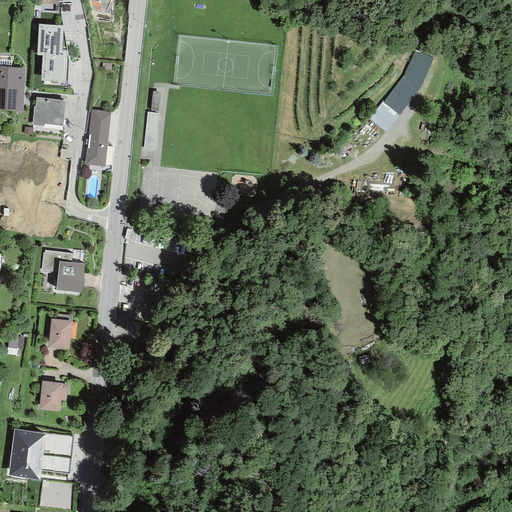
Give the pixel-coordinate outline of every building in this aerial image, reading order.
[(114,0),(91,0),(96,21),(111,23),(114,0)] [(37,54),(37,55),(42,55),(62,56),(62,51),(64,25),(38,24),(37,54)] [(67,51),(62,51),(62,56),(42,55),(41,81),(65,83),(67,51)] [(433,56),(415,51),(402,76),(368,118),(386,131),(418,88),(433,56)] [(0,110),(23,112),(25,68),(0,66),(0,110)] [(152,106),(159,107),(162,87),(154,86),(152,106)] [(35,107),(34,106),(34,107),(32,125),(44,127),(44,125),(63,127),(66,101),(36,97),(35,107)] [(147,108),(146,146),(158,146),(158,108),(147,108)] [(110,111),(90,109),(85,165),(105,167),(110,111)] [(43,253),(41,269),(41,272),(50,273),(50,271),(58,272),(56,290),(81,293),(84,264),(71,263),(72,254),(45,251),(44,253),(43,253)] [(72,321),(51,319),(48,347),(69,350),(70,338),(75,339),(77,323),(72,322),(72,321)] [(18,350),(18,345),(25,345),(25,332),(9,332),(9,350),(18,350)] [(62,383),(42,381),(38,410),(60,412),(61,401),(66,401),(68,385),(62,384),(62,383)] [(45,434),(14,429),(8,476),(40,480),(45,434)]
